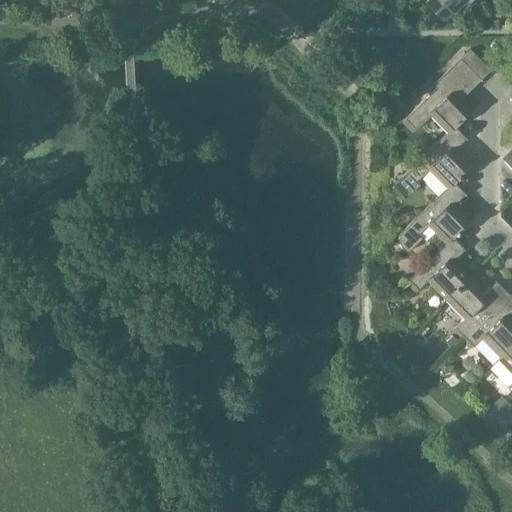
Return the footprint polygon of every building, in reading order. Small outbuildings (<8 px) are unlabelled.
[(425,0),(425,1),(444,19),(462,0),(463,0),(465,2),(467,0),(425,0)] [(454,125),(470,110),(459,99),(480,78),(460,57),(432,83),(435,87),(400,121),(411,132),(430,114),(447,130),(447,131),(454,125)] [(465,137),(454,125),(447,131),(447,130),(397,179),(410,192),(419,183),(416,180),(428,168),(446,186),(447,187),(453,180),(453,181),(469,166),(453,149),(465,137)] [(465,192),(453,181),(453,180),(447,187),(446,186),(399,233),(399,243),(406,251),(421,237),(418,233),(427,224),(445,242),(446,242),(452,236),(453,237),(468,221),(452,205),(465,192)] [(464,248),(453,237),(452,236),(446,242),(445,242),(404,282),(414,292),(427,279),(445,298),(468,276),(452,260),(464,248)] [(507,293),(499,285),(496,281),(484,293),(468,276),(445,298),(464,317),(451,330),(460,340),(507,293)] [(511,321),(507,317),(511,311),(511,297),(507,293),(460,340),(469,349),(482,336),(500,354),(501,355),(511,344),(511,321)] [(511,344),(501,355),(500,354),(491,363),(492,364),(492,363),(510,382),(506,386),(511,392),(511,344)]
